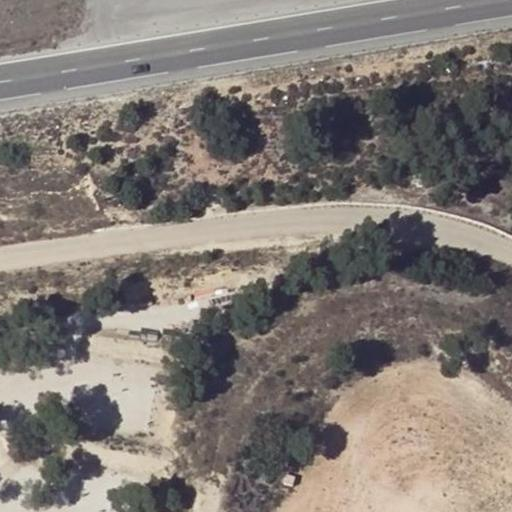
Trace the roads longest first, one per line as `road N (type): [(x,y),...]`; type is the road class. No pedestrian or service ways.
road 1 (unclassified): [(511,251),(453,229),(341,215),(0,261)]
road 2 (trunk): [(0,83),(503,0)]
